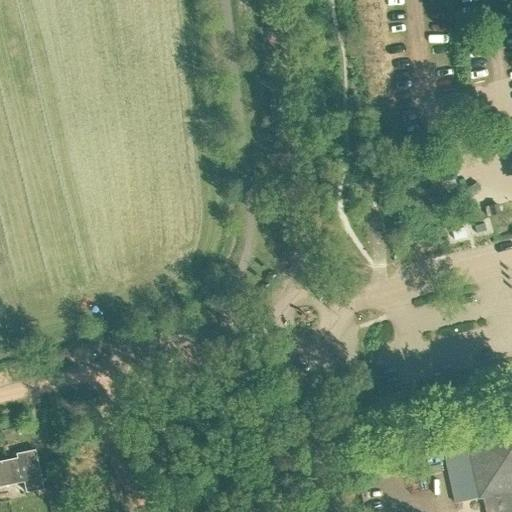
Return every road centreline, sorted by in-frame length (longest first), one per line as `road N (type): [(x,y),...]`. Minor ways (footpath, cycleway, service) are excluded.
road 1 (tertiary): [(302,286),(268,0)]
road 2 (tertiary): [(310,355),(327,511)]
road 3 (track): [(107,368),(110,441),(145,511)]
